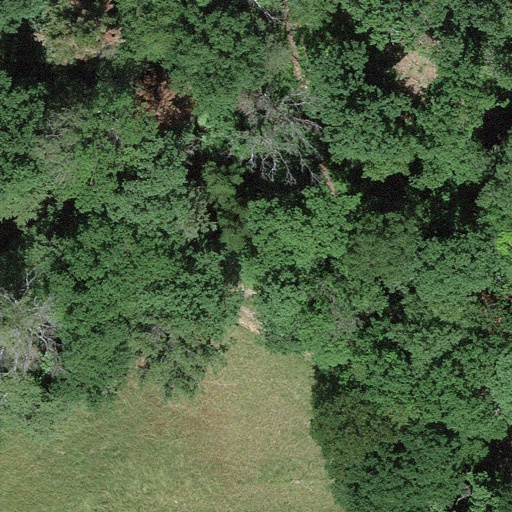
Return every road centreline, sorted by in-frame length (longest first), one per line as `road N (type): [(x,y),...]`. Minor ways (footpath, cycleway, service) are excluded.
road 1 (track): [(0,154),(44,172),(296,328),(418,378),(511,398)]
road 2 (track): [(113,511),(193,490),(379,470),(511,427)]
